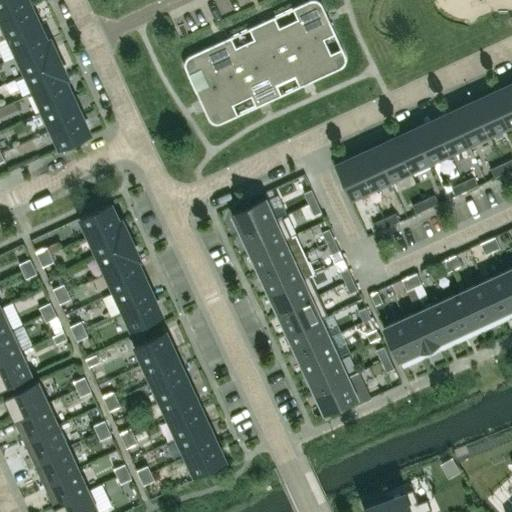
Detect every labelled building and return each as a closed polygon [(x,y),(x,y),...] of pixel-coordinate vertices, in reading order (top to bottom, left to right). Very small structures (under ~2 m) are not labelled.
[(0,0),(0,17),(30,4),(28,0),(0,0)] [(293,9),(297,19),(298,18),(308,41),(324,75),(341,67),(342,66),(344,65),(345,63),(345,62),(346,61),(346,59),(346,57),(345,56),(345,55),(342,48),(340,48),(340,49),(331,53),(324,38),(335,33),(322,5),(321,3),(320,2),(318,0),(316,0),(309,0),(292,8),(292,9),(293,9)] [(30,4),(0,17),(0,18),(8,37),(41,21),(38,22),(30,4)] [(298,18),(297,19),(279,27),(275,18),(275,17),(275,16),(248,28),(249,29),(254,39),(254,38),(265,61),(308,41),(298,18)] [(41,21),(8,37),(17,55),(50,40),(41,21)] [(254,38),(254,39),(235,47),(231,38),(232,37),(231,36),(206,48),(221,81),(265,61),(254,38)] [(50,40),(17,55),(25,74),(59,58),(50,40)] [(324,75),(308,41),(265,61),(275,84),(276,84),(294,76),(299,85),(298,85),(299,87),(324,75)] [(232,104),(221,81),(206,48),(189,56),(187,57),(186,59),(185,60),(184,62),(184,64),(184,65),(184,66),(185,68),(188,75),(189,74),(199,69),(206,84),(195,90),(208,119),(210,121),(211,122),(212,122),(214,123),(215,123),(217,124),(219,123),(221,123),(238,115),(237,113),(237,114),(232,104)] [(59,58),(25,74),(34,92),(67,77),(59,58)] [(275,84),(265,61),(221,81),(232,104),(251,96),(255,105),(255,107),(281,95),(281,93),(280,93),(276,84),(275,84)] [(67,77),(34,92),(43,111),(73,97),(65,79),(68,78),(67,77)] [(511,124),(511,83),(493,93),(508,126),(511,124)] [(508,126),(493,93),(473,102),(488,135),(508,126)] [(73,97),(43,111),(51,129),(81,115),(73,97)] [(488,135),(473,102),(453,111),(469,144),(488,135)] [(469,144),(453,111),(434,120),(449,153),(469,144)] [(81,115),(51,129),(60,149),(90,135),(81,115)] [(449,153),(434,120),(414,129),(430,162),(449,153)] [(430,162),(414,129),(395,138),(410,171),(430,162)] [(410,171),(395,138),(375,147),(390,180),(410,171)] [(390,180),(375,147),(355,156),(371,189),(390,180)] [(371,189),(355,156),(335,165),(350,199),(371,189)] [(511,168),(511,158),(501,163),(505,172),(511,168)] [(505,172),(501,163),(490,168),(494,177),(505,172)] [(477,185),(473,176),(462,181),(466,190),(477,185)] [(466,190),(462,181),(451,187),(455,195),(466,190)] [(316,200),(311,189),(304,193),(309,203),(316,200)] [(438,203),(434,194),(423,200),(427,208),(438,203)] [(275,218),(266,198),(231,214),(241,235),(275,219),(275,218)] [(321,211),(316,200),(309,203),(314,214),(321,211)] [(427,208),(423,200),(412,205),(416,213),(427,208)] [(110,203),(80,217),(88,236),(122,221),(121,220),(118,222),(110,203)] [(399,221),(395,213),(384,218),(388,226),(399,221)] [(281,215),(275,218),(275,219),(241,235),(250,254),(284,239),(285,239),(291,236),(281,215)] [(388,226),(384,218),(373,223),(376,231),(388,226)] [(122,221),(88,236),(97,255),(130,239),(122,221)] [(334,239),(329,228),(322,232),(327,243),(334,239)] [(487,240),(492,250),(500,247),(494,236),(487,240)] [(130,239),(97,255),(106,273),(139,258),(130,239)] [(259,274),(293,258),(285,239),(284,239),(250,254),(259,274)] [(339,250),(334,239),(327,243),(332,254),(339,250)] [(492,250),(487,240),(480,243),(485,254),(492,250)] [(39,259),(50,254),(46,246),(35,251),(39,259)] [(50,254),(39,259),(42,266),(53,261),(50,254)] [(448,258),(453,269),(460,265),(455,254),(448,258)] [(22,271),(33,265),(30,258),(19,263),(22,271)] [(139,258),(106,273),(114,292),(147,276),(139,258)] [(302,277),(293,258),(259,274),(268,294),(302,278),(302,277)] [(441,261),(446,272),(453,269),(448,258),(441,261)] [(33,265),(22,271),(25,278),(36,273),(33,265)] [(511,293),(511,266),(502,271),(511,293)] [(352,279),(347,268),(340,271),(345,282),(352,279)] [(498,315),(511,308),(511,293),(502,271),(482,280),(498,315)] [(409,276),(414,287),(421,283),(416,272),(409,276)] [(277,313),(318,294),(308,274),(302,277),(302,278),(268,294),(277,313)] [(147,276),(114,292),(123,310),(153,296),(145,278),(147,277),(147,276)] [(414,287),(409,276),(402,279),(407,290),(414,287)] [(357,289),(352,279),(345,282),(350,293),(357,289)] [(478,324),(498,315),(482,280),(463,289),(478,324)] [(56,296),(67,291),(64,283),(52,289),(56,296)] [(459,333),(478,324),(463,289),(443,298),(459,333)] [(67,291),(56,296),(59,303),(70,298),(67,291)] [(256,294),(266,323),(275,319),(266,291),(256,294)] [(370,294),(375,305),(382,301),(377,291),(370,294)] [(327,315),(318,294),(277,313),(286,333),(320,317),(321,318),(327,315)] [(153,296),(123,310),(132,329),(162,316),(153,296)] [(439,342),(459,333),(443,298),(423,308),(439,342)] [(42,314),(53,309),(50,302),(39,307),(42,314)] [(2,306),(0,307),(0,333),(12,328),(2,306)] [(370,318),(365,307),(358,310),(363,321),(370,318)] [(420,351),(439,342),(423,308),(404,317),(420,351)] [(53,309),(42,314),(45,322),(57,317),(53,309)] [(329,337),(321,318),(320,317),(286,333),(295,352),(329,337)] [(404,317),(383,326),(399,360),(420,351),(404,317)] [(375,329),(370,318),(363,321),(368,332),(375,329)] [(73,333),(84,328),(81,321),(69,326),(73,333)] [(12,328),(0,333),(0,360),(23,350),(12,328)] [(84,328),(73,333),(76,341),(87,335),(84,328)] [(164,330),(134,344),(143,364),(173,350),(164,330)] [(67,338),(63,331),(52,336),(55,343),(67,338)] [(339,356),(329,337),(295,352),(304,372),(339,356)] [(381,360),(388,357),(383,346),(376,349),(381,360)] [(23,350),(0,360),(0,387),(16,380),(33,372),(23,350)] [(173,350),(143,364),(151,382),(182,368),(173,350)] [(88,366),(99,361),(96,354),(85,359),(88,366)] [(313,392),(348,376),(339,356),(304,372),(313,392)] [(393,368),(388,357),(381,360),(386,371),(393,368)] [(182,368),(151,382),(160,401),(190,387),(182,368)] [(358,371),(348,376),(313,392),(323,412),(352,398),(355,405),(371,398),(358,371)] [(76,389),(87,383),(84,376),(73,381),(76,389)] [(38,379),(3,395),(14,418),(48,401),(38,379)] [(87,383),(76,389),(80,396),(91,391),(87,383)] [(190,387),(160,401),(169,419),(199,405),(190,387)] [(105,403),(116,398),(113,391),(102,396),(105,403)] [(116,398),(105,403),(109,411),(120,406),(116,398)] [(16,418),(26,438),(58,423),(48,401),(14,418),(16,418)] [(207,424),(199,405),(169,419),(177,438),(207,424)] [(96,432),(107,427),(104,420),(93,425),(96,432)] [(58,423),(26,438),(36,460),(68,445),(58,423)] [(207,424),(177,438),(186,456),(216,442),(207,424)] [(107,427),(96,432),(100,440),(111,434),(107,427)] [(122,440),(133,435),(130,428),(119,433),(122,440)] [(133,435),(122,440),(126,448),(137,442),(133,435)] [(216,442),(186,456),(196,478),(211,471),(210,469),(225,462),(216,442)] [(68,445),(36,460),(46,482),(78,467),(68,445)] [(117,476),(128,471),(124,463),(113,468),(117,476)] [(139,477),(151,472),(147,465),(136,470),(139,477)] [(78,467),(46,482),(55,503),(53,504),(54,505),(88,488),(78,467)] [(128,471),(117,476),(120,483),(131,478),(128,471)] [(151,472),(139,477),(143,485),(154,480),(151,472)] [(88,488),(54,505),(57,511),(97,511),(99,511),(88,488)] [(413,488),(383,499),(380,490),(363,497),(366,506),(363,507),(365,511),(423,511),(431,509),(427,498),(418,502),(413,488)]
